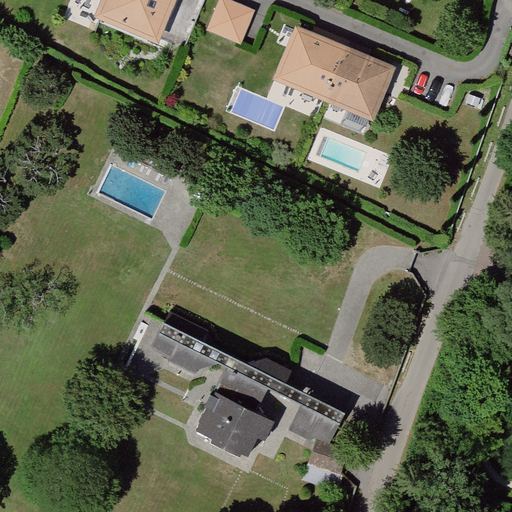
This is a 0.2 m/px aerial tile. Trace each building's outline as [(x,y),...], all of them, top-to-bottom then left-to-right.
[(104,0),(95,25),(152,48),(170,0),(104,0)] [(250,18),(219,5),(206,37),(237,50),(250,18)] [(271,87),(321,108),(343,55),(293,35),(271,87)] [(390,77),(343,55),(321,108),(370,126),(390,77)] [(206,340),(168,322),(152,359),(196,379),(200,369),(224,380),(193,446),(242,468),(252,446),(262,450),(272,428),(254,420),(264,400),(299,415),(288,439),(328,458),(345,420),(200,353),(206,340)]
